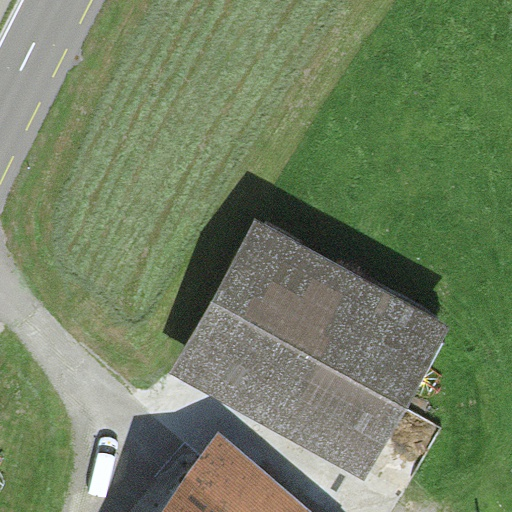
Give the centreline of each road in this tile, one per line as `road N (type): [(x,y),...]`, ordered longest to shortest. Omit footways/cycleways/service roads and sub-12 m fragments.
road 1 (unknown): [(0,244),(450,511)]
road 2 (secondary): [(60,0),(0,118)]
